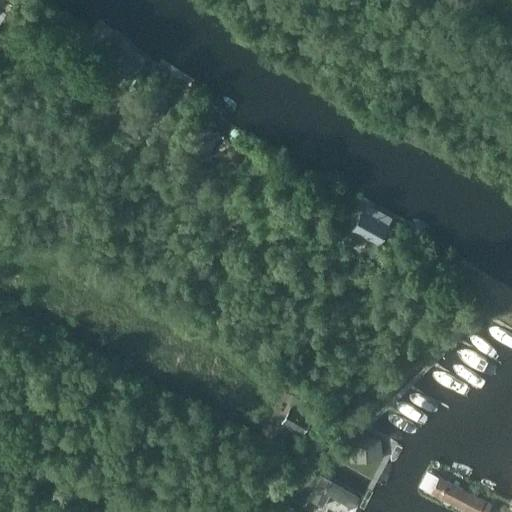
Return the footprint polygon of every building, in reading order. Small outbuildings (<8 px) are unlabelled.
[(132,79),(149,57),(123,36),(114,48),(121,53),(113,64),(132,79)] [(159,121),(169,102),(151,93),(142,112),(159,121)] [(199,157),(215,133),(197,121),(181,145),(199,157)] [(377,238),(386,222),(356,206),(347,221),(377,238)] [(510,289),(511,286),(511,268),(462,237),(452,253),(510,289)] [(302,434),(311,418),(291,406),(281,422),(302,434)] [(345,461),(377,459),(375,435),(344,437),(345,461)] [(354,496),(317,473),(303,497),(313,503),(320,491),(347,508),(352,502),(354,496)] [(436,482),(425,477),(420,487),(470,511),(476,511),(483,500),(438,477),(436,482)]
